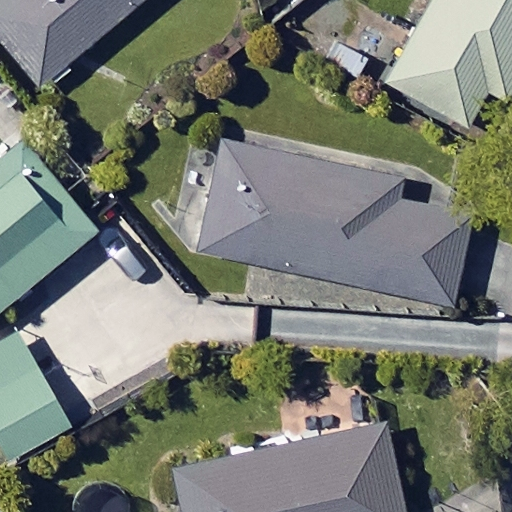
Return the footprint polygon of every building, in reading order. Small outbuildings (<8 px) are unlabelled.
[(143,0),(0,0),(0,32),(42,83),(143,0)] [(511,93),(511,0),(437,0),(392,82),(489,136),(511,93)] [(485,193),(221,136),(197,248),(461,305),(485,193)] [(0,314),(100,233),(30,145),(0,169),(0,314)] [(78,429),(24,333),(0,347),(0,433),(17,464),(78,429)] [(406,511),(389,424),(178,468),(187,511),(406,511)]
